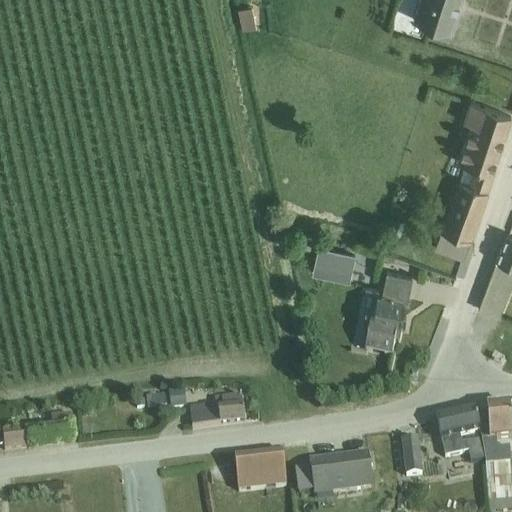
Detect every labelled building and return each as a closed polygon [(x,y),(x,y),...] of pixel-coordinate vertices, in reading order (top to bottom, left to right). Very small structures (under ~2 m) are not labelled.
[(419,0),(413,19),(450,31),(460,0),(419,0)] [(252,9),(239,11),(243,31),(257,29),(252,9)] [(441,231),(470,242),(489,192),(487,191),(494,173),(492,172),(511,116),(470,102),(463,121),(470,124),(458,161),(466,164),(441,231)] [(470,242),(441,231),(434,249),(464,260),(470,242)] [(511,236),(507,235),(478,309),(488,313),(500,317),(511,284),(511,236)] [(318,246),(312,273),(349,281),(354,253),(318,246)] [(368,316),(365,330),(367,331),(367,333),(369,333),(365,353),(392,359),(395,345),(400,346),(406,316),(402,315),(404,303),(407,304),(413,275),(387,269),(382,296),(378,295),(374,313),(371,313),(370,316),(368,316)] [(184,391),(169,393),(171,410),(186,408),(184,391)] [(165,395),(147,397),(148,409),(166,407),(165,395)] [(216,406),(189,409),(192,430),(245,423),(242,400),(239,401),(238,396),(215,400),(216,406)] [(511,405),(487,408),(489,442),(482,442),(485,461),(487,470),(488,502),(511,499),(511,473),(511,464),(510,449),(497,450),(497,442),(511,440),(511,405)] [(469,454),(471,463),(485,461),(482,442),(489,442),(487,408),(475,409),(436,418),(446,459),(469,454)] [(8,433),(2,433),(5,453),(75,445),(71,415),(51,418),(53,429),(19,432),(18,424),(8,425),(8,433)] [(418,441),(402,443),(406,478),(422,476),(418,441)] [(283,453),(234,459),(238,493),(287,488),(283,453)] [(310,470),(296,472),(299,496),(314,494),(314,498),(373,490),(368,455),(309,463),(310,470)]
